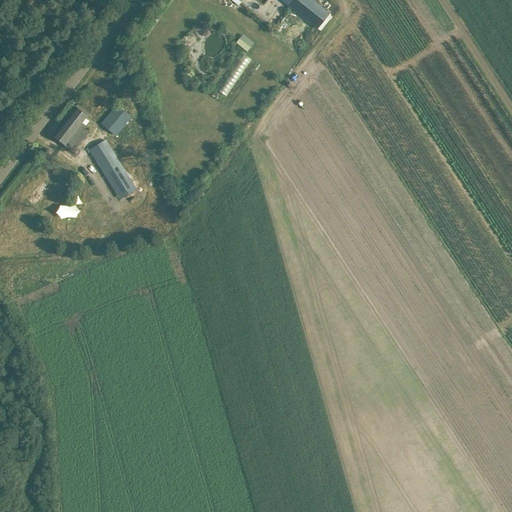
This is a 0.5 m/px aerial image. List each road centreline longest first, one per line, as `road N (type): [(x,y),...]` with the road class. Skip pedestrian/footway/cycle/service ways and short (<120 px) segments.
road 1 (tertiary): [(0,175),(136,0)]
road 2 (track): [(60,511),(47,376),(0,306)]
